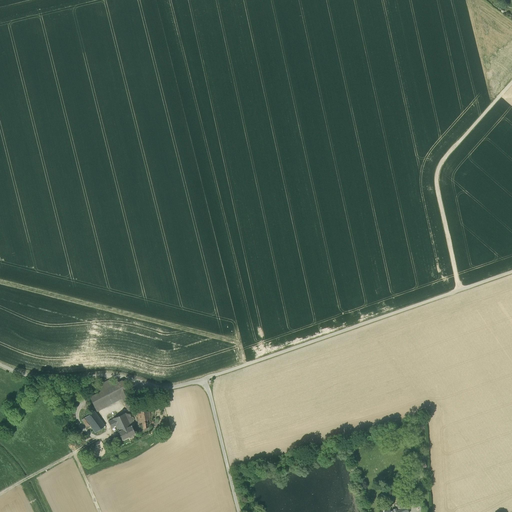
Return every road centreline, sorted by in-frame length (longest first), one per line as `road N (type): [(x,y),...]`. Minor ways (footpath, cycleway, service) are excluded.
road 1 (unclassified): [(205,378),(511,271)]
road 2 (track): [(244,365),(240,343),(0,280)]
road 3 (unclassified): [(0,364),(29,377),(119,376),(166,388),(205,378)]
road 4 (track): [(476,122),(432,174),(458,289)]
road 5 (unclassified): [(205,378),(238,511)]
